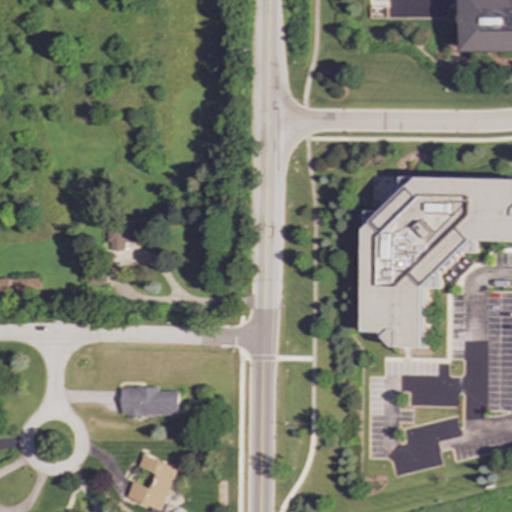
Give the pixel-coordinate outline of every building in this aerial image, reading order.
[(511,0),(464,0),(464,52),(511,51),(511,0)] [(511,178),(403,178),(403,195),(388,210),(378,210),(376,211),(367,211),(365,332),(385,332),(385,336),(396,347),(427,347),(427,288),(440,289),(440,275),(465,252),(477,252),(477,241),(511,241),(511,178)] [(108,251),(124,251),(125,242),(139,242),(139,223),(108,222),(108,251)] [(0,279),(0,295),(0,299),(44,297),(43,278),(0,279)] [(179,415),(180,392),(160,392),(160,388),(122,387),(122,417),(142,417),(142,415),(179,415)] [(177,466),(143,456),(139,468),(152,472),(147,486),(132,482),(127,499),(164,511),(177,466)]
